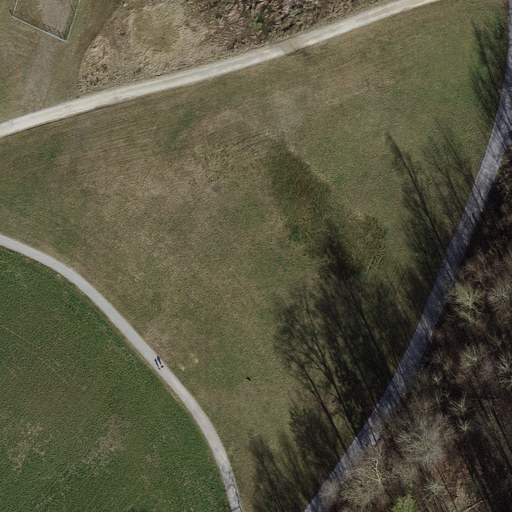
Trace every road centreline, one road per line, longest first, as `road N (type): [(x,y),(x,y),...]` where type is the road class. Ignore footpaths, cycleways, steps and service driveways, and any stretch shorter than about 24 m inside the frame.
road 1 (track): [(511,103),(410,369),(317,511)]
road 2 (track): [(0,129),(259,57),(415,0)]
road 3 (track): [(238,511),(200,416),(138,342),(88,288),(0,241)]
